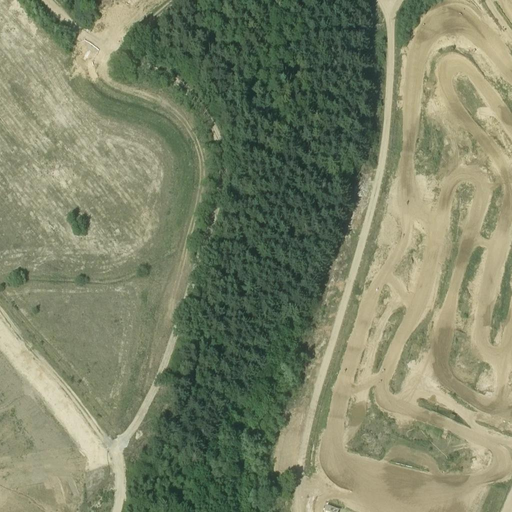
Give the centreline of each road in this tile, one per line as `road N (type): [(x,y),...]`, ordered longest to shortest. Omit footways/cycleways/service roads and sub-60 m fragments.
road 1 (track): [(485,0),(511,39),(511,487),(501,511)]
road 2 (track): [(106,54),(177,96),(205,146),(176,320),(117,511)]
road 3 (track): [(390,18),(378,174),(306,428),(299,511)]
road 4 (track): [(45,0),(106,54),(173,0)]
